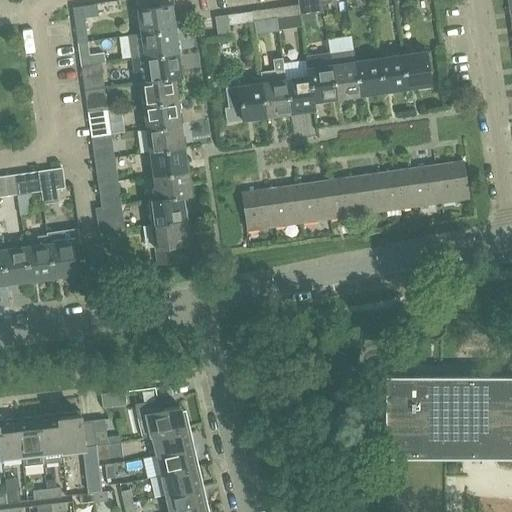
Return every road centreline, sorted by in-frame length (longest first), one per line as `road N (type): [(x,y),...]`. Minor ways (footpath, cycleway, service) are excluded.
road 1 (unclassified): [(510,239),(202,301)]
road 2 (residential): [(510,239),(477,0)]
road 3 (residential): [(252,511),(202,301)]
road 4 (unclassified): [(202,301),(0,332)]
road 5 (residential): [(58,153),(35,0)]
